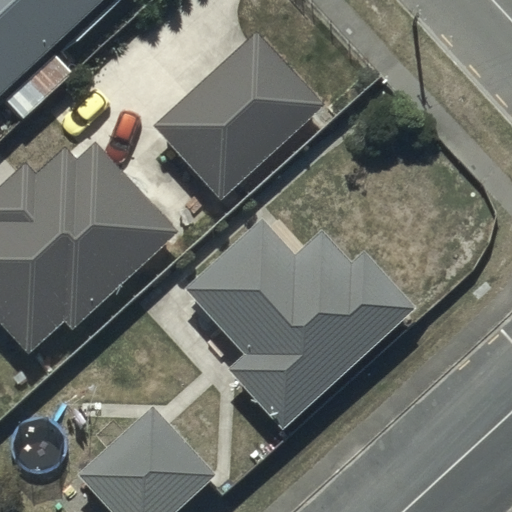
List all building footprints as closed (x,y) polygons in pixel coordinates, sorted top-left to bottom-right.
[(0,0),(0,87),(103,0),(0,0)] [(254,27),(147,114),(214,196),(321,110),(254,27)] [(0,330),(19,353),(61,316),(74,331),(178,242),(89,138),(70,155),(56,139),(31,160),(20,148),(0,165),(0,330)] [(255,209),(177,278),(239,348),(223,362),(279,424),(413,306),(358,244),(345,255),(316,223),(289,248),(255,209)] [(140,402),(72,467),(114,511),(167,511),(208,474),(140,402)]
